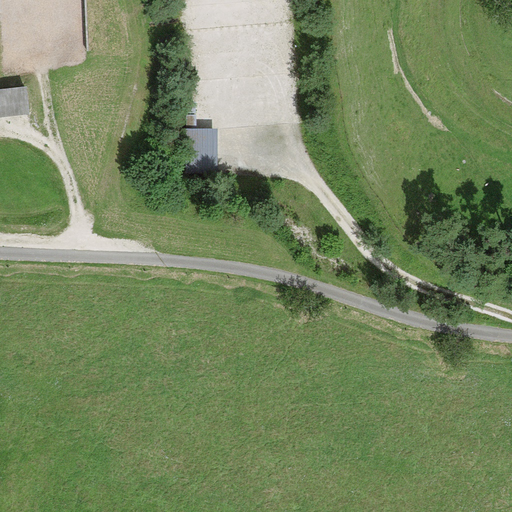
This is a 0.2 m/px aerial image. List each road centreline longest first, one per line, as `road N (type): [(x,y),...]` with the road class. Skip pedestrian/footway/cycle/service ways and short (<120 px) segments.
road 1 (track): [(511,337),(432,323),(233,265),(0,253)]
road 2 (track): [(511,315),(431,287),(377,254),(344,220),(295,143)]
road 3 (track): [(76,254),(79,220),(56,148),(0,129)]
